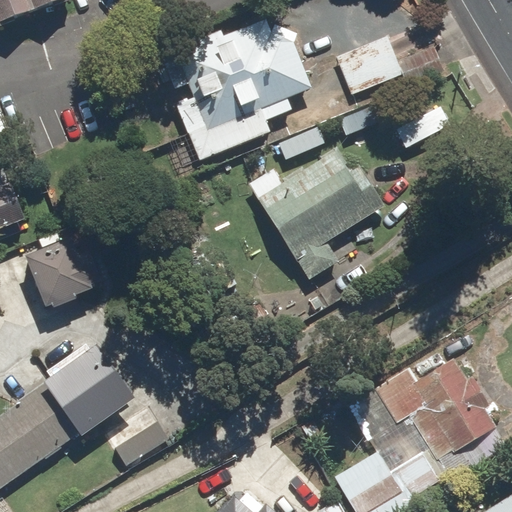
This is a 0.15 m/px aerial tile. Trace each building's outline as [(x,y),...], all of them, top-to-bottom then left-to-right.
[(0,0),(0,24),(60,0),(0,0)] [(310,118),(269,17),(159,61),(199,161),(310,118)] [(386,37),(334,57),(348,93),(400,73),(386,37)] [(407,151),(391,124),(368,138),(372,145),(363,150),(374,169),(407,151)] [(256,196),(295,261),(381,210),(342,145),(256,196)] [(0,176),(0,222),(20,215),(3,175),(0,176)] [(284,243),(274,227),(247,242),(259,262),(285,246),(284,243)] [(79,235),(24,257),(46,312),(101,290),(79,235)] [(99,351),(0,419),(0,488),(132,399),(99,351)] [(494,430),(453,361),(397,394),(438,463),(494,430)] [(106,430),(127,464),(167,440),(146,406),(106,430)] [(385,447),(334,477),(354,511),(400,511),(417,503),(385,447)] [(272,511),(241,487),(220,511),(272,511)] [(511,511),(511,492),(478,511),(511,511)] [(345,511),(340,503),(325,511),(345,511)]
